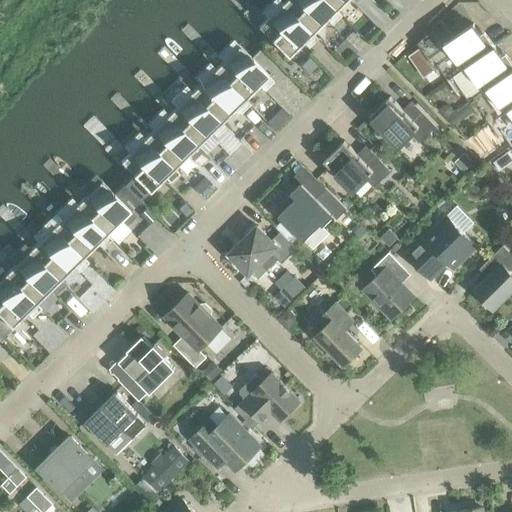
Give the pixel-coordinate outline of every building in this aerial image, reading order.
[(282,4),(282,3),(279,0),(272,0),(261,12),(267,18),(258,27),(287,57),(302,43),(308,48),(317,39),(312,33),(311,34),(282,4)] [(285,0),(282,3),(282,4),(311,34),(312,33),(326,20),(331,25),(341,16),(335,10),(324,0),(285,0)] [(324,0),(335,10),(345,0),(352,0),(355,2),(357,0),(324,0)] [(462,70),(466,67),(465,66),(490,49),(490,48),(473,24),(444,44),(462,70)] [(223,61),(215,69),(244,99),(258,86),(264,91),(274,82),(239,46),(233,39),(217,55),(223,61)] [(483,92),(487,89),(487,88),(511,71),(511,70),(494,45),(490,48),(490,49),(465,66),(466,67),(483,92)] [(199,84),(191,92),(191,93),(220,122),(221,122),(235,109),(240,114),(250,105),(244,99),(215,69),(209,63),(193,78),(199,84)] [(504,113),(508,111),(508,110),(511,106),(511,69),(511,70),(511,71),(487,88),(487,89),(504,113)] [(176,107),(168,115),(167,116),(197,146),(197,145),(211,132),(217,137),(226,128),(221,122),(220,122),(191,93),(191,92),(185,86),(170,101),(176,107)] [(390,96),(370,116),(399,146),(411,134),(420,142),(436,127),(415,105),(406,114),(390,96)] [(444,105),(440,110),(445,117),(452,112),(450,106),(444,105)] [(282,108),(274,115),(282,124),(290,116),(282,108)] [(152,130),(144,138),(144,139),(173,169),(174,168),(187,155),(193,160),(203,151),(197,145),(197,146),(167,116),(168,115),(162,109),(146,124),(152,130)] [(144,139),(144,138),(138,132),(122,147),(128,153),(120,162),(149,192),(164,178),(169,183),(179,174),(174,168),(173,169),(144,139)] [(344,141),(324,161),(353,190),(365,178),(374,187),(390,171),(369,150),(360,158),(344,141)] [(464,153),(455,163),(464,172),(473,163),(464,153)] [(499,157),(492,162),(498,171),(505,166),(499,157)] [(85,196),(77,204),(76,205),(106,234),(120,221),(126,226),(135,217),(130,211),(94,175),(79,190),(85,196)] [(325,187),(315,197),(301,183),(290,194),(295,199),(278,216),(303,241),(320,224),(322,226),(333,216),(336,219),(347,209),(325,187)] [(61,219),(53,227),(53,228),(82,258),(82,257),(96,244),(102,249),(112,240),(106,234),(76,205),(77,204),(71,198),(55,213),(61,219)] [(183,202),(177,208),(185,216),(192,210),(183,202)] [(147,211),(139,218),(146,225),(154,218),(147,211)] [(447,260),(454,268),(477,246),(447,215),(406,255),(430,279),(431,278),(430,277),(447,260)] [(38,242),(30,250),(29,251),(59,281),(59,280),(73,267),(78,272),(88,263),(82,257),(82,258),(53,228),(53,227),(47,221),(31,236),(38,242)] [(359,223),(352,230),(360,238),(367,231),(359,223)] [(257,226),(229,254),(248,274),(254,268),(263,276),(267,276),(281,263),(281,264),(296,249),(280,232),(271,240),(257,226)] [(389,229),(380,238),(389,246),(397,238),(389,229)] [(128,233),(120,241),(127,248),(135,240),(128,233)] [(14,266),(6,273),(6,274),(35,304),(35,303),(49,290),(55,295),(64,286),(59,280),(59,281),(29,251),(30,250),(23,244),(8,259),(14,266)] [(491,307),(493,309),(511,290),(511,274),(509,271),(511,267),(511,255),(503,246),(485,263),(493,272),(475,290),(483,299),(482,302),(483,305),(485,307),(488,308),(491,307)] [(399,277),(406,270),(388,252),(371,269),(375,273),(375,279),(364,289),(391,318),(413,297),(399,282),(399,277)] [(330,266),(322,274),(330,283),(339,275),(330,266)] [(6,274),(6,273),(0,267),(0,316),(11,327),(26,313),(31,318),(41,309),(35,303),(35,304),(6,274)] [(281,290),(274,297),(285,308),(306,288),(295,277),(294,277),(281,290)] [(210,316),(211,310),(205,304),(199,305),(188,293),(164,316),(183,335),(173,345),(195,368),(206,357),(198,349),(221,327),(210,316)] [(315,336),(344,365),(362,347),(345,330),(353,321),(335,303),(319,319),(325,326),(315,336)] [(0,335),(1,337),(11,327),(0,316),(0,335)] [(132,348),(134,351),(131,355),(128,352),(118,361),(127,370),(117,379),(138,401),(148,391),(150,393),(175,369),(163,357),(165,354),(154,343),(152,346),(143,337),(132,348)] [(210,365),(203,372),(211,381),(218,373),(210,365)] [(280,420),(300,401),(272,372),(263,381),(258,376),(254,376),(240,390),(240,394),(245,399),(235,408),(253,427),(270,411),(280,420)] [(85,422),(107,445),(123,429),(132,438),(146,425),(137,416),(138,415),(116,392),(85,422)] [(223,456),(236,470),(259,447),(228,415),(216,427),(210,420),(189,439),(214,465),(223,456)] [(39,467),(61,490),(72,480),(75,483),(79,483),(85,477),(85,473),(82,470),(92,459),(70,437),(39,467)] [(174,446),(143,477),(158,492),(189,462),(174,446)] [(0,469),(17,487),(27,477),(0,450),(0,469)] [(133,487),(150,504),(158,496),(142,479),(133,487)] [(27,497),(35,506),(45,496),(37,488),(27,497)] [(45,496),(35,506),(41,511),(46,511),(53,505),(45,496)] [(194,511),(181,499),(167,511),(194,511)]
